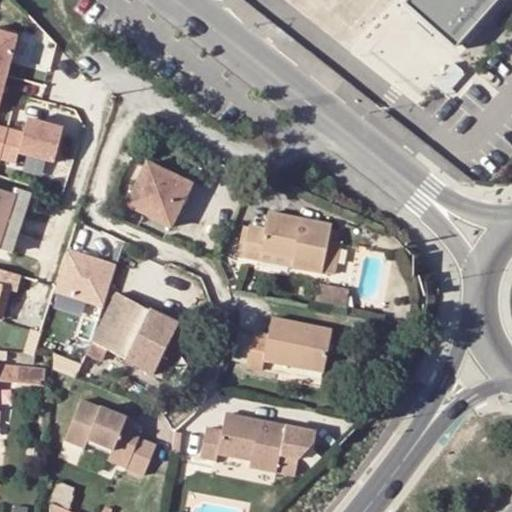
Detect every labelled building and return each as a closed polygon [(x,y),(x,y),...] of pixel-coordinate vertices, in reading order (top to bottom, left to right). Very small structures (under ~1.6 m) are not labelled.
[(409,0),(434,23),(428,29),(449,48),(494,0),(409,0)] [(0,30),(0,98),(16,34),(0,30)] [(8,126),(0,157),(14,161),(16,153),(57,163),(66,125),(25,115),(22,130),(8,126)] [(145,165),(124,208),(131,211),(170,229),(191,187),(145,165)] [(15,191),(12,198),(0,236),(0,252),(9,255),(29,196),(15,191)] [(0,193),(0,236),(12,198),(0,193)] [(119,219),(126,222),(131,211),(124,208),(119,219)] [(290,269),(320,275),(327,243),(330,229),(268,216),(265,232),(248,229),(241,259),(258,263),(260,254),(291,261),(290,269)] [(327,243),(320,275),(335,278),(341,246),(327,243)] [(66,250),(53,291),(101,306),(114,264),(66,250)] [(291,261),(260,254),(258,263),(290,269),(291,261)] [(0,294),(1,290),(16,294),(21,275),(0,269),(0,294)] [(116,296),(91,344),(107,352),(152,376),(177,326),(146,310),(146,311),(116,296)] [(322,374),(331,333),(270,321),(266,338),(252,335),(245,370),(260,373),(262,364),(292,370),(292,368),(322,374)] [(163,382),(188,332),(177,326),(152,376),(163,382)] [(98,368),(107,352),(91,344),(82,360),(98,368)] [(17,357),(16,368),(15,382),(44,385),(45,372),(34,371),(35,358),(17,357)] [(66,370),(71,373),(74,366),(68,363),(66,370)] [(2,367),(0,366),(0,380),(15,382),(16,368),(2,367)] [(77,400),(61,444),(87,453),(91,443),(112,451),(108,462),(142,475),(154,445),(121,433),(126,419),(77,400)] [(248,464),(247,471),(278,477),(287,427),(222,416),(219,434),(214,458),(248,464)] [(287,427),(278,477),(295,478),(298,459),(315,444),(316,431),(287,427)] [(248,464),(214,458),(219,434),(204,431),(199,461),(247,471),(248,464)]
